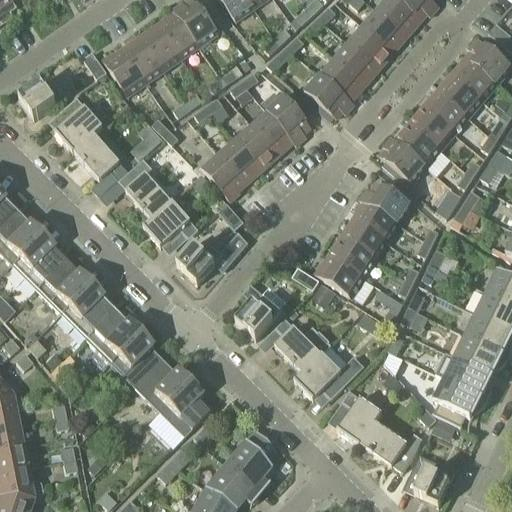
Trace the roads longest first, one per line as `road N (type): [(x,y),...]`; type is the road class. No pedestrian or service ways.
road 1 (residential): [(170,338),(482,0)]
road 2 (residential): [(170,338),(0,150)]
road 3 (residential): [(325,477),(170,338)]
road 4 (residential): [(0,88),(124,0)]
